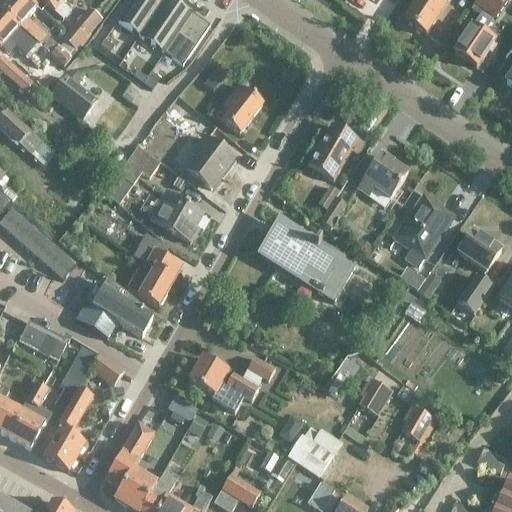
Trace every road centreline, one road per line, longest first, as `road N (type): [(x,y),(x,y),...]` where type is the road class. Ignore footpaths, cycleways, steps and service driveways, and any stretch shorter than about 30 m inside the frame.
road 1 (residential): [(338,51),(76,497)]
road 2 (tertiary): [(511,165),(338,51)]
